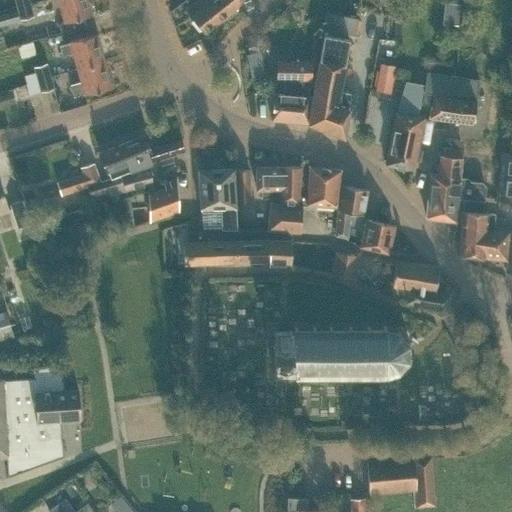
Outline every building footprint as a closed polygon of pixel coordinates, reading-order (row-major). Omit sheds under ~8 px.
[(56,0),(63,23),(90,15),(85,0),(56,0)] [(227,16),(214,0),(197,0),(184,11),(189,16),(189,17),(204,35),(227,16)] [(234,11),(241,0),(214,0),(227,16),(234,11)] [(29,4),(17,7),(20,20),(32,16),(29,4)] [(322,30),(354,35),(357,18),(325,12),(322,30)] [(69,42),(69,43),(58,46),(61,57),(72,54),(76,69),(103,61),(95,35),(69,42)] [(321,35),(311,98),(307,124),(343,138),(348,110),(346,110),(349,94),(338,92),(346,39),(321,35)] [(31,43),(17,46),(20,58),(34,54),(31,43)] [(444,47),(434,53),(439,62),(450,56),(444,47)] [(252,82),(265,79),(259,53),(247,55),(252,82)] [(72,97),(83,94),(84,95),(110,88),(103,61),(76,69),(80,82),(69,85),(72,97)] [(307,97),(309,78),(309,62),(276,63),(277,80),(283,80),(282,95),(272,95),(270,121),(307,124),(311,98),(307,97)] [(33,67),(35,72),(22,76),(28,95),(52,89),(45,64),(33,67)] [(390,94),(394,66),(378,64),(377,71),(375,70),(372,87),(375,88),(374,91),(390,94)] [(424,85),(423,92),(420,106),(429,108),(428,119),(473,125),(476,100),(475,100),(477,80),(426,72),(424,85)] [(416,118),(422,85),(404,82),(396,113),(395,113),(385,165),(412,170),(422,119),(416,118)] [(10,91),(0,93),(0,107),(14,104),(10,91)] [(107,173),(109,179),(150,163),(149,161),(184,151),(180,140),(156,148),(154,141),(146,143),(144,136),(98,153),(106,173),(107,173)] [(457,201),(462,201),(484,202),(485,186),(482,183),(470,182),(467,179),(458,178),(462,149),(443,147),(442,157),(439,157),(437,175),(429,174),(425,218),(447,221),(447,230),(454,231),(457,201)] [(511,147),(509,147),(508,154),(507,153),(507,156),(501,155),(496,200),(511,202),(511,147)] [(109,179),(99,181),(92,164),(81,168),(83,174),(56,183),(60,196),(85,187),(89,195),(122,187),(123,190),(151,183),(147,168),(109,179)] [(298,202),(299,167),(255,168),(255,190),(261,190),(261,198),(279,197),(280,201),(298,202)] [(336,207),(339,171),(308,167),(307,205),(336,207)] [(219,210),(221,228),(236,228),(233,169),(197,171),(200,211),(219,210)] [(235,202),(249,202),(248,170),(234,171),(235,202)] [(146,194),(146,207),(177,198),(176,179),(162,183),(164,188),(146,194)] [(362,216),(366,190),(340,186),(337,208),(335,236),(346,239),(349,213),(362,216)] [(0,225),(1,228),(11,225),(6,210),(7,210),(0,189),(0,225)] [(38,197),(23,202),(29,220),(44,215),(38,197)] [(177,198),(146,207),(146,221),(177,211),(177,198)] [(24,226),(30,224),(22,201),(10,205),(17,228),(24,226)] [(484,202),(462,201),(461,223),(459,223),(458,238),(459,238),(458,255),(505,261),(503,273),(511,273),(511,239),(508,239),(509,231),(493,229),(493,213),(494,202),(484,202)] [(300,233),(301,206),(269,203),(267,230),(300,233)] [(386,253),(393,226),(366,220),(359,247),(386,253)] [(269,241),(268,241),(233,242),(234,264),(268,263),(269,263),(269,241)] [(269,263),(268,263),(269,267),(290,267),(291,242),(269,241),(269,263)] [(233,242),(206,243),(201,243),(202,265),(234,264),(233,242)] [(182,266),(202,265),(201,243),(182,243),(182,266)] [(355,282),(359,256),(333,252),(330,273),(355,282)] [(448,294),(434,292),(437,268),(395,262),(392,288),(408,290),(406,304),(445,313),(448,294)] [(10,278),(3,280),(5,290),(13,288),(10,278)] [(15,317),(23,315),(18,298),(10,300),(15,317)] [(0,340),(13,337),(10,328),(5,312),(0,313),(0,340)] [(400,333),(398,332),(395,336),(385,331),(385,328),(382,328),(382,331),(368,331),(368,328),(365,328),(365,331),(350,331),(350,328),(347,328),(347,331),(331,332),(331,328),(328,328),(328,332),(314,332),(314,329),(311,329),(311,332),(296,332),(296,329),(293,329),(293,332),(274,332),(274,345),(273,345),(273,354),(273,362),(274,362),(274,375),(293,375),(293,379),(297,379),(297,376),(311,375),(312,379),(315,379),(315,375),(329,375),(329,379),(332,379),(332,375),(346,375),(347,379),(350,379),(350,375),(365,375),(365,379),(368,379),(368,375),(382,375),(382,379),(385,379),(385,374),(395,372),(397,374),(399,373),(397,370),(404,363),(407,364),(409,361),(405,360),(405,353),(405,347),(408,346),(407,344),(404,345),(397,336),(400,333)] [(77,390),(63,391),(62,365),(32,367),(32,378),(1,380),(1,378),(0,378),(0,458),(6,458),(6,476),(38,465),(37,460),(51,459),(51,460),(62,456),(59,421),(79,420),(77,390)] [(434,506),(430,458),(411,460),(411,458),(364,462),(366,494),(411,490),(414,507),(434,506)] [(327,511),(328,511),(321,511),(321,510),(306,510),(307,499),(287,498),(286,509),(296,510),(296,511),(327,511)] [(349,499),(348,511),(364,511),(364,499),(349,499)] [(134,511),(126,502),(116,510),(117,511),(134,511)] [(92,511),(86,503),(73,511),(92,511)]
